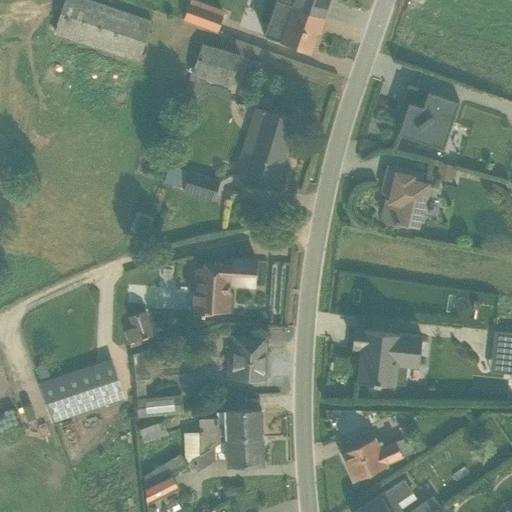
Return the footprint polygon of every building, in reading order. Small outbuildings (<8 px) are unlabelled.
[(91,0),(51,0),(43,32),(129,55),(140,13),(91,0)] [(310,51),(324,14),(282,0),(274,0),(263,35),(310,51)] [(282,0),(324,14),(328,0),(282,0)] [(475,0),(410,0),(398,42),(464,61),(482,2),(475,0)] [(227,82),(237,55),(199,41),(181,92),(197,98),(205,74),(227,82)] [(398,135),(443,149),(459,102),(407,85),(403,99),(409,101),(398,135)] [(275,186),(295,120),(255,108),(236,174),(275,186)] [(150,181),(171,186),(176,166),(155,160),(150,181)] [(410,172),(390,168),(379,219),(414,226),(424,181),(408,178),(410,172)] [(183,190),(213,201),(221,181),(190,170),(183,190)] [(252,285),(254,262),(197,258),(194,308),(228,311),(230,283),(252,285)] [(151,333),(141,312),(129,317),(132,325),(120,331),(127,345),(151,333)] [(359,345),(355,379),(404,385),(406,366),(418,367),(422,335),(353,327),(351,344),(359,345)] [(511,329),(480,328),(478,370),(511,371),(511,329)] [(228,377),(262,377),(263,334),(229,333),(228,377)] [(136,348),(120,349),(122,377),(138,376),(136,348)] [(144,375),(166,376),(167,360),(145,358),(144,375)] [(121,399),(109,360),(42,381),(54,420),(121,399)] [(164,393),(133,392),(133,410),(164,411),(164,393)] [(225,436),(261,434),(261,408),(215,410),(215,416),(199,417),(199,431),(183,431),(184,457),(187,461),(191,458),(225,436)] [(263,462),(261,434),(225,436),(191,458),(197,470),(215,460),(213,451),(226,450),(226,465),(263,462)] [(340,451),(354,480),(412,452),(404,436),(378,448),(372,436),(340,451)] [(168,472),(182,464),(177,457),(142,476),(146,502),(176,486),(168,472)] [(401,511),(393,500),(408,490),(401,479),(354,511),(401,511)] [(230,511),(224,501),(205,511),(230,511)]
